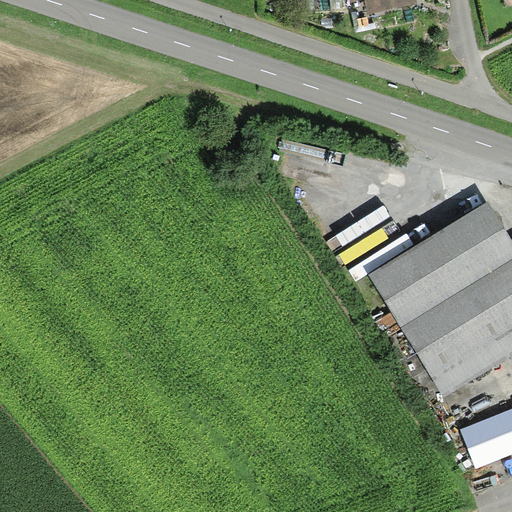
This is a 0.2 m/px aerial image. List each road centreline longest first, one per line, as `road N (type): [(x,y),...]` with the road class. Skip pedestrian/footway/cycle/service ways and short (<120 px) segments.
road 1 (tertiary): [(511,147),(43,0)]
road 2 (residential): [(511,112),(183,0)]
road 3 (unknown): [(438,123),(434,157),(420,177),(345,227)]
